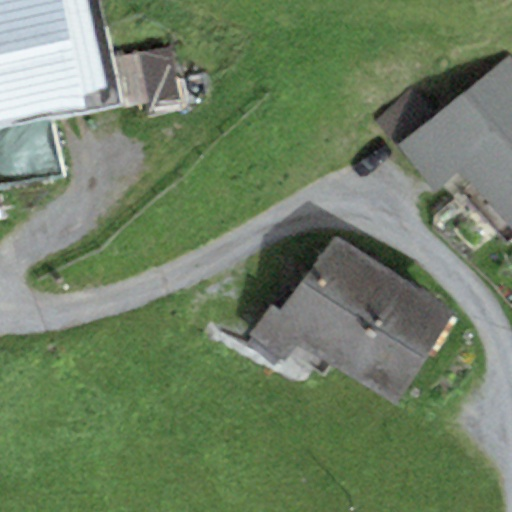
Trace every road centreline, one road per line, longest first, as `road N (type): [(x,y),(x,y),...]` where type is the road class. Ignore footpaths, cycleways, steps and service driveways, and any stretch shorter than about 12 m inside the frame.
road 1 (track): [(0,328),(23,335),(193,282),(315,214),(397,229)]
road 2 (residential): [(511,388),(488,315),(397,229)]
